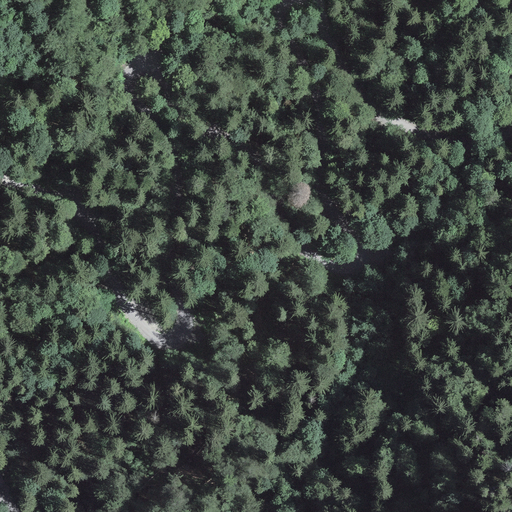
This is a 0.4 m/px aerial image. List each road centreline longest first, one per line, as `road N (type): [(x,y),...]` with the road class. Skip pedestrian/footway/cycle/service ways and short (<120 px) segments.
road 1 (track): [(287,0),(280,26),(319,98),(326,198),(365,247),(360,262),(323,262),(287,235),(252,158),(189,118),(146,64),(131,71),(129,91),(173,158),(167,254),(187,316),(183,336),(164,342),(137,324),(72,203),(0,178)]
road 2 (track): [(511,129),(468,144),(377,111),(336,59),(312,0)]
